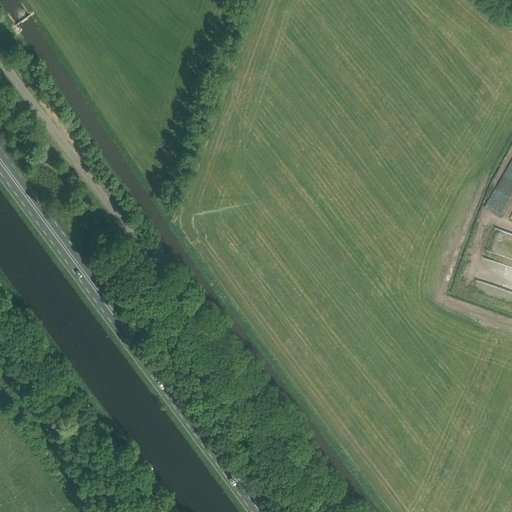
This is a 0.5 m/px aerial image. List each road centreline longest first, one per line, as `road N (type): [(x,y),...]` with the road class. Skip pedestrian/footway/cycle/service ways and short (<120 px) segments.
road 1 (unclassified): [(328,511),(0,75)]
road 2 (primary): [(261,511),(0,159)]
road 3 (track): [(0,312),(146,511)]
